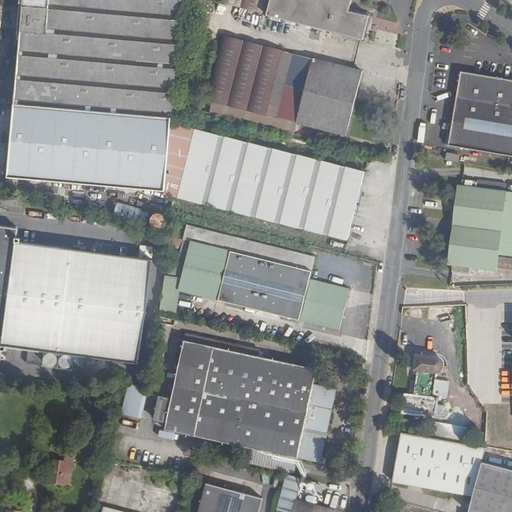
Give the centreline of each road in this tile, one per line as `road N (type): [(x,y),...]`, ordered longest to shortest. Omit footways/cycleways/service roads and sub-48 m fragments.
road 1 (unclassified): [(359,511),(426,0)]
road 2 (unknown): [(0,216),(143,238)]
